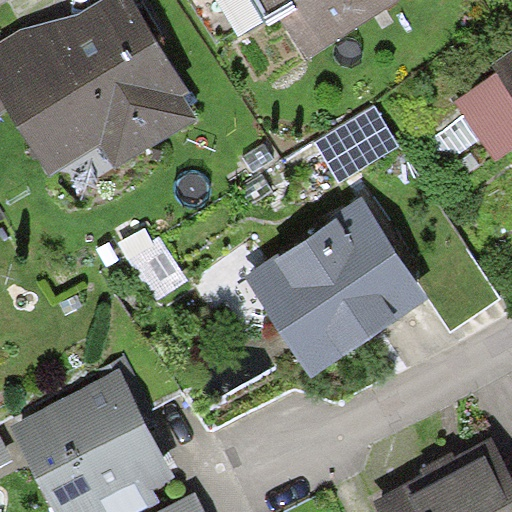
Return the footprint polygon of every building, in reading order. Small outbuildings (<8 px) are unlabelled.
[(386,0),(225,0),(248,33),(280,11),(308,52),(386,0)] [(192,112),(127,4),(38,57),(28,40),(0,56),(0,116),(16,107),(50,162),(124,117),(140,144),(192,112)] [(511,50),(482,71),(489,81),(438,115),(479,176),(511,153),(511,50)] [(345,183),(405,145),(379,104),(319,142),(345,183)] [(301,382),(425,295),(355,195),(231,282),(301,382)] [(0,228),(12,222),(0,201),(0,228)] [(135,511),(166,497),(108,378),(0,430),(0,431),(39,511),(135,511)] [(511,511),(511,444),(497,455),(484,436),(370,511),(511,511)]
